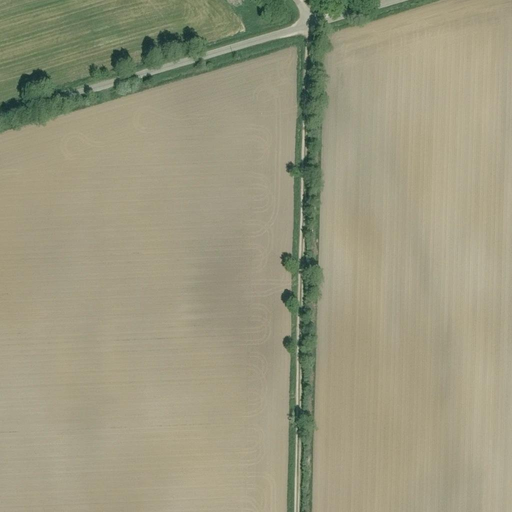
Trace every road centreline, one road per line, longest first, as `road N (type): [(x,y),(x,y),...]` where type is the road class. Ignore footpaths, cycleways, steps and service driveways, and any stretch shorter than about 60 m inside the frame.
road 1 (track): [(288,511),(312,19)]
road 2 (unclassified): [(312,19),(0,115)]
